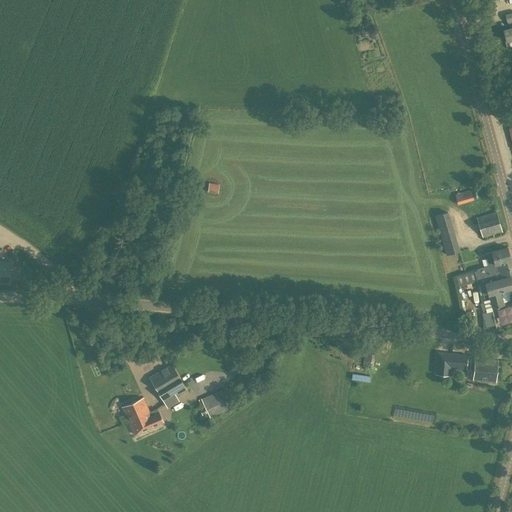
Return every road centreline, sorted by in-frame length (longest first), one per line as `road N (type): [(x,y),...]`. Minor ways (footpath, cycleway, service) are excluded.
road 1 (unclassified): [(511,340),(0,297)]
road 2 (unclassified): [(511,219),(453,0)]
road 3 (track): [(0,233),(99,301)]
